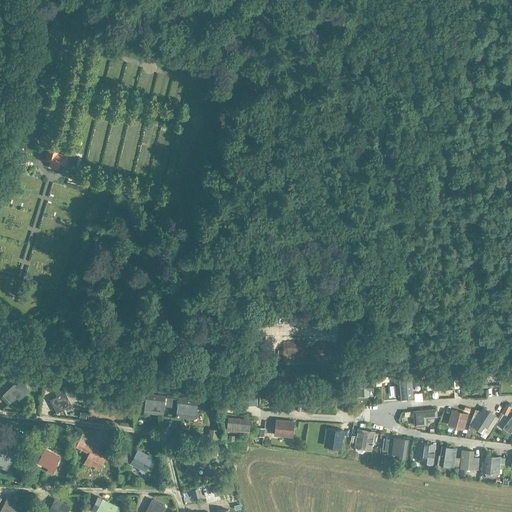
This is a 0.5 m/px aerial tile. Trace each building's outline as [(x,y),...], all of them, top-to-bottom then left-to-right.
[(48,149),(45,160),(51,162),(49,168),(57,170),(59,164),(64,165),(66,156),(57,154),(57,152),(48,149)] [(436,378),(432,378),(432,391),(454,390),(454,377),(452,377),(452,373),(448,373),(448,377),(436,377),(436,378)] [(482,375),(467,375),(467,387),(476,386),(488,386),(488,381),(488,375),(482,375)] [(10,376),(4,383),(8,386),(14,380),(10,376)] [(412,397),(411,377),(396,378),(397,398),(412,397)] [(348,382),(348,390),(354,390),(359,390),(359,394),(369,393),(369,391),(373,391),(373,382),(360,382),(360,381),(360,379),(348,379),(348,381),(348,382)] [(18,382),(4,395),(10,402),(16,397),(18,400),(29,390),(22,382),(20,384),(18,382)] [(334,399),(333,384),(313,386),(314,401),(334,399)] [(284,393),(284,388),(275,388),(265,388),(265,393),(266,401),(275,400),(275,406),(285,405),(284,401),(289,401),(289,392),(284,393)] [(56,398),(50,401),(55,411),(53,411),(55,414),(65,409),(72,406),(65,393),(64,394),(62,390),(54,394),(56,398)] [(256,404),(256,390),(219,392),(219,405),(256,404)] [(171,409),(172,399),(165,398),(165,397),(147,395),(145,413),(163,415),(164,408),(171,409)] [(113,399),(99,406),(103,415),(107,413),(109,417),(119,411),(113,399)] [(180,400),(172,399),(171,409),(179,410),(178,417),(195,419),(197,402),(180,399),(180,400)] [(507,415),(511,406),(506,404),(502,412),(507,415)] [(484,407),(472,426),(482,432),(485,427),(488,429),(497,414),(484,407)] [(437,409),(415,411),(416,425),(427,424),(427,417),(438,416),(437,409)] [(454,409),(452,409),(448,424),(464,429),(469,413),(454,409)] [(511,416),(503,428),(510,434),(511,431),(511,416)] [(226,426),(225,431),(248,433),(249,420),(229,417),(228,426),(226,426)] [(276,419),(274,435),(291,436),(292,427),(295,427),(296,422),(276,419)] [(327,431),(325,445),(342,448),(343,439),(344,430),(337,429),(337,432),(327,431)] [(359,429),(356,446),(371,448),(374,433),(366,432),(367,430),(359,429)] [(217,430),(209,430),(208,441),(217,441),(217,440),(219,440),(219,436),(216,436),(217,430)] [(80,439),(86,442),(88,437),(82,434),(80,439)] [(390,439),(388,451),(389,451),(389,452),(400,453),(400,457),(406,458),(408,439),(391,436),(390,439)] [(79,440),(76,447),(81,450),(89,455),(85,464),(99,472),(106,458),(98,454),(99,450),(79,440)] [(418,452),(417,461),(422,461),(421,464),(433,465),(433,463),(436,444),(424,443),(424,446),(419,445),(418,452)] [(0,445),(0,466),(6,470),(13,457),(3,452),(5,449),(0,445)] [(455,462),(456,457),(457,448),(455,447),(451,446),(446,446),(442,445),(441,454),(440,456),(439,455),(438,464),(454,467),(454,465),(455,462)] [(45,450),(38,463),(53,471),(59,458),(45,450)] [(461,462),(461,468),(464,468),(478,469),(479,457),(474,457),(475,450),(462,450),(461,462)] [(139,451),(131,465),(145,472),(149,465),(153,467),(156,460),(139,451)] [(195,453),(186,472),(195,476),(199,467),(203,469),(208,458),(195,453)] [(483,466),(483,472),(486,472),(486,473),(498,474),(500,459),(497,459),(497,456),(487,456),(487,462),(484,462),(483,466)] [(221,493),(222,493),(221,487),(213,488),(216,495),(216,498),(221,498),(221,493)] [(200,497),(199,489),(192,491),(194,499),(200,497)] [(0,511),(18,511),(21,506),(8,499),(1,511),(0,511)] [(44,504),(42,509),(47,511),(66,511),(69,507),(55,500),(51,507),(44,504)] [(102,500),(96,511),(114,511),(117,508),(102,500)] [(152,501),(146,511),(161,511),(164,508),(152,501)]
